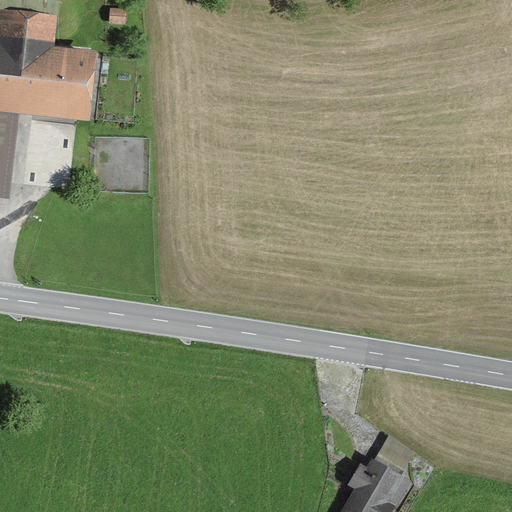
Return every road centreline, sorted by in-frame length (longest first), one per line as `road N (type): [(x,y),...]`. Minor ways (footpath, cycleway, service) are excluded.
road 1 (secondary): [(511,375),(1,297)]
road 2 (residential): [(1,297),(22,124)]
